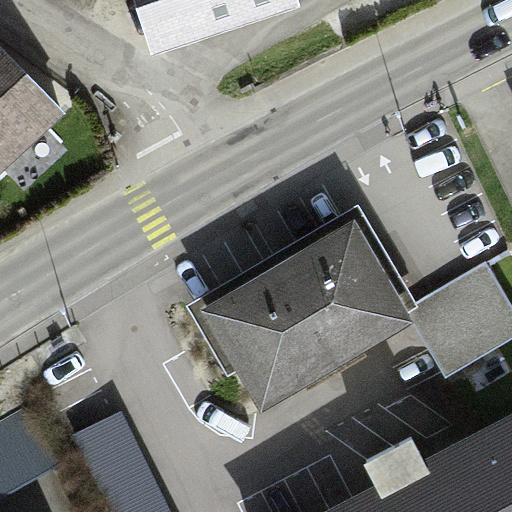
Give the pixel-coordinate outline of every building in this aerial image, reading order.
[(280,0),(130,0),(150,56),(283,8),(280,0)] [(0,180),(53,130),(0,74),(0,180)] [(351,230),(207,314),(262,407),(406,323),(351,230)] [(511,308),(483,261),(402,309),(444,379),(511,337),(511,308)] [(511,511),(511,438),(374,511),(511,511)] [(411,441),(362,466),(380,501),(429,476),(411,441)]
